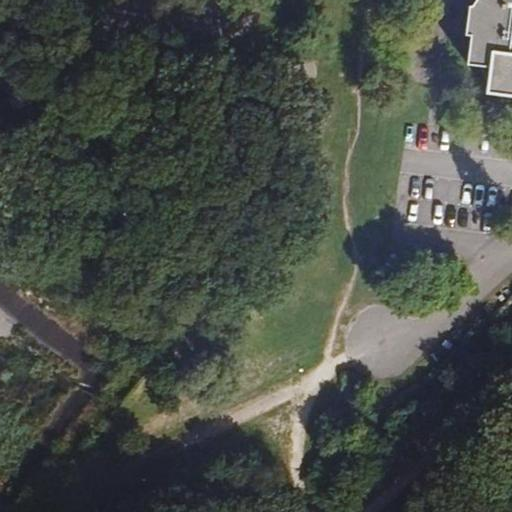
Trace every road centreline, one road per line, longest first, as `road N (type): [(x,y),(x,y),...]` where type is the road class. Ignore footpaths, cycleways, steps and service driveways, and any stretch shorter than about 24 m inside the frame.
road 1 (residential): [(347,360),(435,327),(511,256)]
road 2 (track): [(367,511),(511,420)]
road 3 (track): [(319,511),(293,452),(293,420),(318,381)]
